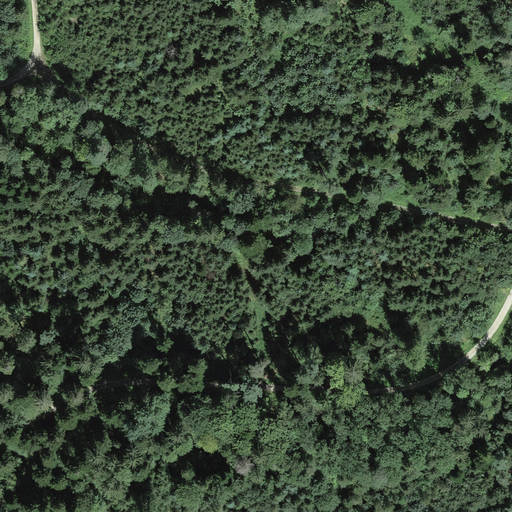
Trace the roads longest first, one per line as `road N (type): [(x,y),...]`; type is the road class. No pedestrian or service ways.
road 1 (track): [(35,0),(42,62),(79,110),(162,159),(511,228)]
road 2 (track): [(511,294),(476,347),(444,374),(415,384),(356,390),(108,379),(76,389),(0,442)]
